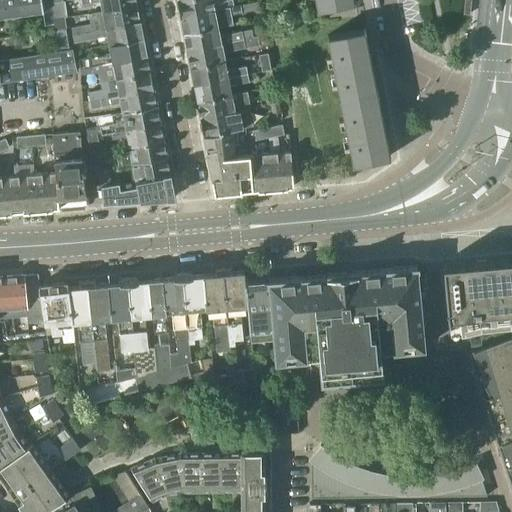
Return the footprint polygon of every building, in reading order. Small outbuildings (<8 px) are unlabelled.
[(0,0),(0,18),(41,13),(51,12),(50,3),(49,0),(0,0)] [(52,19),(65,17),(67,17),(64,0),(59,1),(50,3),(51,12),(52,19)] [(99,1),(101,11),(136,4),(135,0),(80,0),(82,5),(99,1)] [(223,0),(175,0),(176,0),(179,16),(233,6),(232,0),(225,0),(224,0),(223,0)] [(314,0),(316,10),(318,9),(353,2),(353,3),(354,2),(354,1),(353,1),(353,0),(314,0)] [(183,34),(217,27),(216,17),(258,9),(257,1),(233,6),(179,16),(183,34)] [(72,34),(140,21),(136,4),(101,11),(91,13),(93,23),(71,27),(72,34)] [(65,17),(52,19),(53,23),(53,24),(54,31),(66,29),(65,17)] [(106,34),(108,44),(143,37),(140,21),(72,34),(74,42),(106,34)] [(183,34),(186,51),(252,37),(251,29),(219,36),(217,27),(183,34)] [(351,162),(352,163),(353,163),(353,162),(387,156),(388,155),(388,156),(390,156),(389,154),(384,129),(386,128),(386,129),(387,129),(387,116),(387,117),(382,118),(377,93),(377,92),(377,91),(376,91),(371,66),(374,66),(375,53),(374,53),(374,54),(369,55),(364,29),(364,28),(363,28),(363,29),(361,29),(359,30),(328,35),(327,35),(326,35),(326,36),(327,37),(330,53),(325,54),(326,57),(331,56),(335,80),(331,80),(331,83),(336,82),(339,98),(339,100),(342,116),(338,116),(338,119),(343,118),(348,142),(343,143),(344,146),(348,145),(351,162)] [(186,51),(190,68),(224,61),(223,52),(258,45),(256,36),(252,37),(186,51)] [(80,67),(83,67),(146,55),(143,37),(108,44),(109,53),(78,59),(80,67)] [(72,50),(0,60),(0,82),(36,77),(76,71),(72,50)] [(258,55),(262,71),(271,69),(267,53),(258,55)] [(98,73),(100,81),(149,71),(146,55),(83,67),(84,71),(91,69),(92,73),(94,73),(94,74),(98,73)] [(190,68),(193,85),(247,74),(246,66),(226,70),(224,61),(190,68)] [(150,71),(149,71),(100,81),(102,88),(88,91),(90,100),(91,100),(104,97),(153,88),(150,71)] [(193,85),(196,101),(232,94),(230,84),(250,80),(256,77),(255,72),(247,74),(193,85)] [(119,103),(121,112),(156,105),(153,88),(104,97),(91,100),(90,100),(91,108),(119,103)] [(196,101),(199,117),(249,108),(247,100),(234,103),(232,94),(196,101)] [(247,100),(249,108),(261,105),(259,96),(247,99),(247,100)] [(87,136),(111,132),(160,123),(156,106),(157,106),(156,105),(121,112),(110,114),(112,123),(94,127),(86,128),(87,136)] [(249,108),(199,117),(203,135),(231,130),(238,129),(238,128),(252,125),(249,108)] [(126,137),(128,146),(163,140),(160,123),(111,132),(113,140),(126,137)] [(281,124),(268,127),(269,137),(283,134),(281,124)] [(269,137),(268,127),(254,130),(256,139),(269,137)] [(231,130),(203,135),(203,136),(214,193),(253,190),(250,154),(234,156),(231,130)] [(51,133),(55,172),(57,207),(86,205),(79,131),(51,133)] [(44,134),(30,135),(31,145),(45,144),(44,134)] [(31,145),(30,135),(16,136),(17,146),(31,145)] [(5,138),(0,140),(0,151),(9,147),(5,138)] [(118,167),(132,165),(167,158),(166,152),(163,140),(128,146),(129,154),(120,156),(120,157),(116,158),(118,167)] [(290,151),(270,152),(273,188),(293,186),(292,180),(290,151)] [(270,152),(250,154),(253,190),(273,188),(270,152)] [(132,165),(135,179),(170,173),(167,158),(132,165)] [(55,172),(34,174),(37,209),(57,207),(55,172)] [(170,173),(135,179),(136,182),(136,189),(119,190),(118,184),(101,185),(102,203),(174,197),(170,173)] [(34,174),(13,175),(17,211),(37,209),(34,174)] [(13,175),(0,176),(0,212),(17,211),(13,175)] [(447,299),(445,299),(447,316),(459,315),(462,322),(478,321),(480,340),(468,344),(468,345),(469,349),(468,349),(511,489),(511,256),(476,260),(442,263),(445,291),(447,290),(447,299)] [(298,276),(268,279),(272,333),(273,338),(274,353),(274,360),(306,357),(318,356),(321,381),(382,376),(380,351),(424,347),(416,265),(385,268),(385,269),(357,272),(357,270),(354,270),(326,273),(326,275),(299,277),(298,276)] [(214,273),(202,274),(205,309),(212,308),(213,323),(215,351),(228,350),(228,346),(228,345),(222,267),(214,268),(214,273)] [(228,345),(228,346),(235,345),(234,340),(242,339),(239,306),(247,305),(244,281),(244,276),(244,270),(231,272),(231,267),(222,267),(228,345)] [(190,270),(182,271),(188,344),(194,343),(194,339),(201,338),(198,309),(205,309),(202,274),(190,275),(190,270)] [(176,353),(169,354),(170,368),(181,365),(190,363),(188,344),(182,271),(173,272),(174,277),(162,278),(166,312),(173,312),(176,345),(176,353)] [(24,274),(27,315),(27,322),(43,321),(43,317),(42,317),(38,304),(41,303),(38,284),(37,273),(24,274)] [(0,317),(27,315),(24,274),(2,276),(0,276),(0,317)] [(135,275),(127,276),(133,349),(135,367),(136,377),(137,376),(150,373),(156,371),(154,347),(147,347),(144,314),(151,314),(148,279),(136,280),(135,275)] [(119,282),(108,283),(111,317),(118,316),(121,350),(133,349),(127,276),(119,277),(119,282)] [(170,368),(169,354),(168,346),(168,345),(159,346),(158,327),(167,327),(166,312),(162,278),(148,279),(151,314),(151,321),(154,347),(156,371),(150,373),(137,376),(140,390),(184,378),(181,365),(170,368)] [(95,279),(87,280),(94,362),(96,362),(98,383),(116,381),(115,370),(116,370),(115,361),(107,362),(103,318),(111,317),(108,283),(96,284),(95,279)] [(247,305),(249,328),(250,340),(273,338),(272,333),(268,279),(267,279),(267,280),(263,280),(244,281),(247,305)] [(78,285),(67,286),(72,320),(78,320),(82,363),(94,362),(87,280),(78,280),(78,285)] [(74,341),(72,320),(67,286),(67,282),(38,284),(38,286),(41,303),(38,304),(42,317),(43,317),(43,321),(49,320),(51,336),(61,334),(62,342),(74,341)] [(44,348),(42,339),(29,341),(31,351),(44,348)] [(31,354),(33,363),(46,360),(44,352),(31,354)] [(46,360),(33,363),(34,372),(47,370),(46,360)] [(115,370),(116,381),(116,382),(136,377),(135,367),(115,370)] [(36,378),(37,387),(50,384),(48,375),(36,378)] [(208,378),(225,417),(238,416),(237,411),(232,375),(211,378),(208,378)] [(50,384),(37,387),(39,396),(52,393),(50,384)] [(0,398),(0,419),(10,415),(1,398),(0,398)] [(42,407),(47,414),(58,407),(53,399),(42,407)] [(58,407),(47,414),(52,421),(63,414),(58,407)] [(254,429),(252,410),(237,411),(238,416),(239,438),(259,436),(259,434),(258,428),(254,429)] [(0,419),(0,441),(17,431),(10,415),(0,419)] [(260,436),(268,435),(269,435),(274,434),(273,418),(258,420),(258,428),(259,434),(259,436),(260,436)] [(0,441),(0,468),(28,445),(17,431),(0,441)] [(57,449),(65,459),(80,448),(72,438),(57,449)] [(28,445),(0,468),(0,478),(7,488),(12,484),(23,499),(22,499),(23,500),(19,503),(18,502),(17,503),(21,509),(23,511),(42,511),(69,495),(60,482),(32,443),(28,445)] [(332,472),(336,456),(325,449),(320,445),(310,458),(310,459),(311,497),(332,497),(332,472)] [(239,461),(247,478),(264,478),(263,451),(237,452),(241,460),(239,461)] [(165,494),(180,491),(180,452),(155,457),(165,494)] [(180,491),(200,491),(200,452),(180,452),(180,491)] [(200,491),(221,490),(221,452),(200,452),(200,491)] [(221,490),(241,490),(242,489),(242,479),(247,478),(239,461),(241,460),(237,452),(221,452),(221,490)] [(340,458),(336,456),(332,472),(332,497),(356,497),(359,467),(355,465),(340,458)] [(151,500),(165,494),(155,457),(130,468),(151,500)] [(468,464),(467,465),(478,495),(486,495),(481,477),(474,462),(469,464),(468,464)] [(458,468),(449,471),(458,496),(478,495),(467,465),(458,468)] [(369,470),(359,467),(356,497),(379,496),(380,473),(369,470)] [(112,475),(124,494),(128,500),(139,494),(137,491),(124,471),(112,475)] [(436,474),(428,475),(433,496),(458,496),(449,471),(445,472),(436,474)] [(387,474),(380,473),(379,496),(403,496),(402,476),(387,474)] [(420,476),(402,476),(403,496),(433,496),(428,475),(420,476)] [(138,511),(146,509),(145,508),(148,507),(138,490),(137,491),(139,494),(128,500),(129,502),(110,511),(102,511),(95,499),(87,485),(74,492),(78,498),(68,501),(50,511),(138,511)] [(241,511),(264,511),(264,489),(242,489),(241,490),(241,511)] [(429,501),(412,502),(412,511),(421,511),(422,511),(429,511),(429,501)] [(445,501),(429,501),(429,511),(437,510),(437,511),(445,511),(445,501)] [(462,501),(445,501),(445,511),(454,511),(455,510),(462,510),(462,501)] [(478,511),(478,501),(462,501),(462,510),(470,510),(470,511),(478,511)] [(495,501),(478,501),(478,511),(488,511),(498,511),(495,501)] [(378,511),(379,502),(370,502),(369,511),(378,511)] [(395,502),(379,502),(378,511),(388,511),(395,511),(395,502)] [(412,511),(412,502),(395,502),(395,511),(404,511),(403,511),(412,511)] [(319,511),(320,503),(309,503),(308,511),(319,511)] [(343,503),(343,511),(354,511),(354,503),(343,503)]
